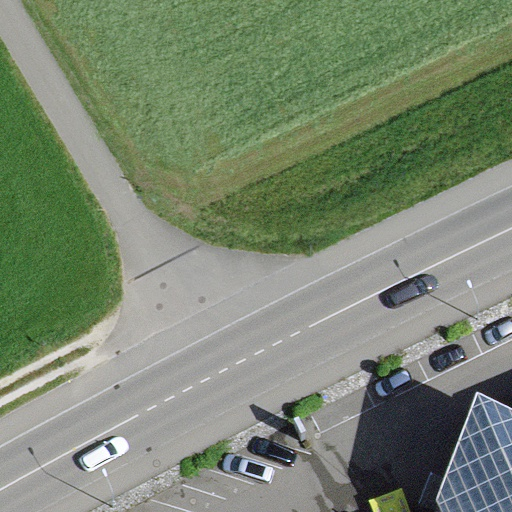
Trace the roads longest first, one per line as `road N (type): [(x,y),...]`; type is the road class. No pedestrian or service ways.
road 1 (unclassified): [(0,1),(215,374)]
road 2 (primary): [(215,374),(511,228)]
road 3 (primary): [(0,494),(215,374)]
road 4 (track): [(172,301),(0,393)]
